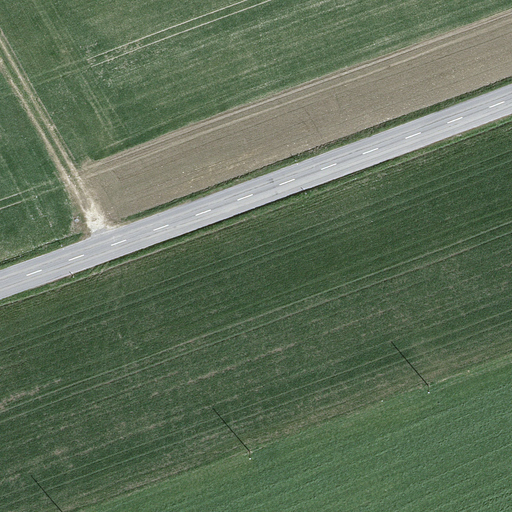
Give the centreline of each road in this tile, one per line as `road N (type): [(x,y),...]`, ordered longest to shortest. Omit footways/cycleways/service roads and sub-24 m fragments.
road 1 (secondary): [(0,285),(511,99)]
road 2 (track): [(0,56),(103,249)]
